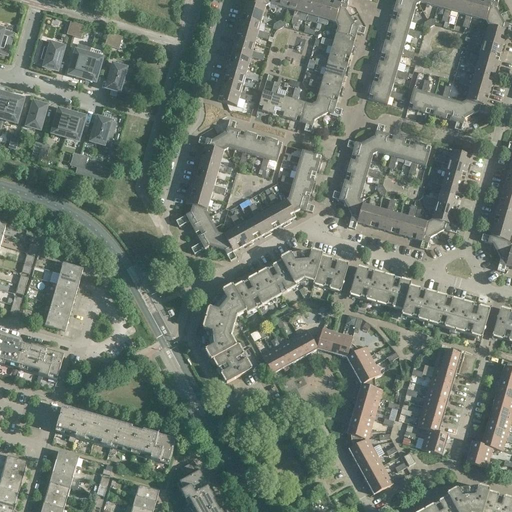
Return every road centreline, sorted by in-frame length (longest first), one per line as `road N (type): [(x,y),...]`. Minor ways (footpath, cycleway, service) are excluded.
road 1 (residential): [(226,0),(166,210)]
road 2 (residential): [(465,249),(511,91)]
road 3 (residential): [(499,294),(457,441)]
road 4 (residential): [(372,511),(315,417),(287,413)]
